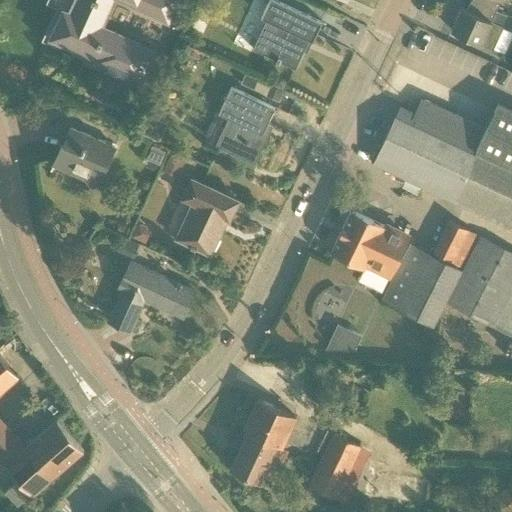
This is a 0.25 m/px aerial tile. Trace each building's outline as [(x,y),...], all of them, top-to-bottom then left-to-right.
[(74,0),(69,12),(64,9),(51,38),(94,58),(91,63),(139,85),(155,51),(102,27),(114,0),(119,0),(168,23),(178,0),(74,0)] [(266,20),(253,50),(265,55),(277,61),(276,62),(279,64),(280,62),(295,69),(304,52),(309,40),(313,42),(322,22),(275,0),(269,0),(261,18),(266,20)] [(492,21),(497,11),(474,0),(472,0),(468,10),(462,8),(452,31),(493,50),(504,27),(492,21)] [(474,0),(497,11),(501,0),(474,0)] [(511,66),(427,34),(425,38),(435,41),(429,57),(508,86),(511,75),(511,66)] [(166,85),(179,90),(185,75),(172,70),(166,85)] [(263,134),(275,108),(232,87),(219,113),(232,120),(219,147),(255,165),(268,136),(263,134)] [(475,154),(412,125),(396,118),(395,117),(373,164),(511,229),(511,111),(498,105),(475,154)] [(396,118),(412,125),(417,115),(401,108),(396,118)] [(142,135),(159,143),(167,124),(151,117),(142,135)] [(96,185),(98,186),(116,148),(72,127),(51,172),(53,172),(58,161),(99,180),(96,185)] [(160,165),(166,151),(153,146),(147,159),(160,165)] [(170,156),(163,171),(177,178),(184,162),(170,156)] [(223,217),(227,219),(229,220),(239,201),(192,179),(183,198),(196,204),(179,239),(176,237),(175,238),(192,246),(191,248),(196,250),(197,248),(212,256),(213,255),(210,253),(221,231),(217,229),(223,217)] [(388,279),(409,238),(351,211),(332,252),(365,268),(388,279)] [(435,324),(462,269),(478,235),(450,221),(434,255),(410,244),(384,297),(435,324)] [(511,291),(511,253),(482,237),(448,302),(494,326),(511,291)] [(125,238),(118,252),(134,259),(140,245),(125,238)] [(124,290),(110,320),(130,330),(147,294),(185,312),(182,317),(183,317),(195,292),(131,262),(120,288),(124,290)] [(326,349),(355,351),(358,344),(334,333),(326,349)] [(0,355),(0,461),(31,497),(84,450),(57,420),(26,449),(0,419),(0,393),(17,378),(17,379),(19,377),(0,355)] [(249,433),(231,470),(260,484),(276,451),(280,452),(296,417),(259,400),(245,431),(249,433)] [(336,435),(310,487),(334,498),(359,447),(336,435)] [(511,511),(511,487),(491,500),(498,511),(511,511)]
